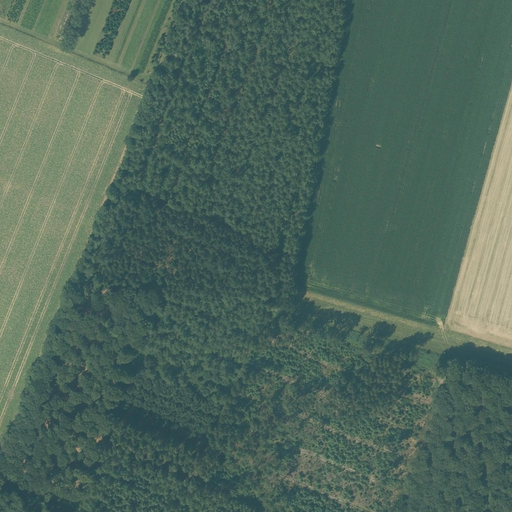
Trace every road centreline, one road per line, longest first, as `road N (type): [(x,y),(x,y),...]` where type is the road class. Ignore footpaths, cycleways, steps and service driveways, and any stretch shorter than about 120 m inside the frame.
road 1 (track): [(0,442),(181,0)]
road 2 (track): [(511,416),(285,505)]
road 3 (track): [(390,511),(443,379)]
road 4 (track): [(380,350),(443,379),(511,388)]
